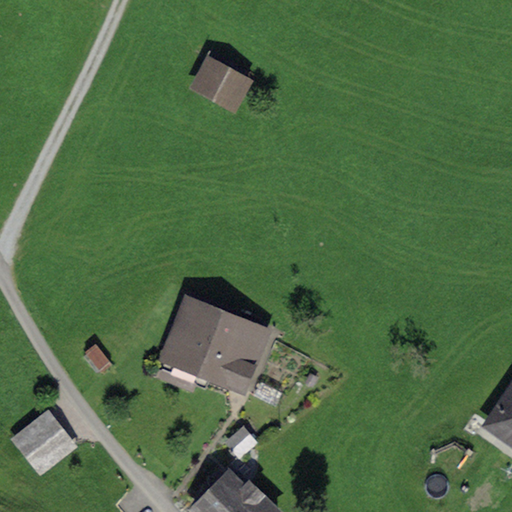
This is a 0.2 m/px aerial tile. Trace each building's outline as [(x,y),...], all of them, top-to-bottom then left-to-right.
[(210,62),(196,86),(232,106),(245,82),(210,62)] [(204,373),(242,388),(264,334),(189,303),(159,375),(191,389),(195,379),(201,381),(204,373)] [(85,352),(100,372),(111,364),(95,344),(85,352)] [(511,389),(497,412),(493,409),(490,413),(494,416),(489,424),(511,440),(511,389)] [(18,440),(40,468),(67,446),(45,418),(18,440)] [(233,456),(237,453),(238,455),(252,443),(241,431),(228,443),(232,447),(228,450),(233,456)] [(276,511),(277,511),(248,483),(242,490),(227,475),(194,509),(196,511),(276,511)]
